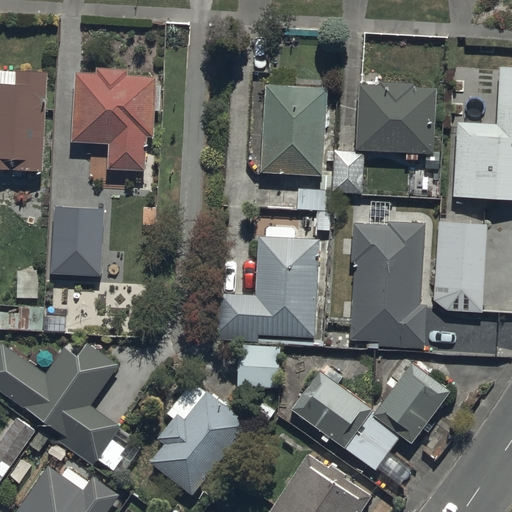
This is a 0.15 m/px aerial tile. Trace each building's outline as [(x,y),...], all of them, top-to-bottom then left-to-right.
[(501,106),(500,127),(460,124),(455,200),(495,203),(511,203),(511,72),(504,72),(501,106)] [(0,175),(13,176),(45,178),(51,79),(19,77),(18,91),(0,89),(0,175)] [(72,80),(72,148),(110,148),(109,176),(148,176),(148,148),(156,148),(156,80),(72,80)] [(264,176),(325,180),(330,91),(270,87),(264,176)] [(358,155),(437,160),(441,94),(362,89),(358,155)] [(367,158),(337,156),(335,194),(364,196),(367,158)] [(331,194),(300,193),(299,214),(329,216),(331,194)] [(104,209),(55,206),(51,273),(100,276),(104,209)] [(352,348),(425,352),(432,228),(360,224),(352,348)] [(490,229),(442,226),(437,310),(485,313),(490,229)] [(262,243),(258,300),(221,298),(218,342),(262,345),(262,338),(317,341),(323,247),(262,243)] [(123,430),(97,411),(125,372),(91,348),(81,363),(65,352),(48,377),(5,346),(0,353),(0,392),(100,463),(123,430)] [(285,352),(237,349),(234,390),(282,393),(285,352)] [(384,471),(405,439),(422,450),(458,395),(413,366),(380,417),(313,373),(290,410),(384,471)] [(209,398),(187,425),(181,420),(161,446),(167,451),(153,469),(196,504),(252,432),(209,398)] [(0,450),(0,461),(12,470),(37,434),(20,422),(0,450)] [(275,511),(368,511),(376,501),(310,459),(275,511)] [(116,511),(123,502),(91,480),(83,491),(54,471),(24,511),(116,511)]
